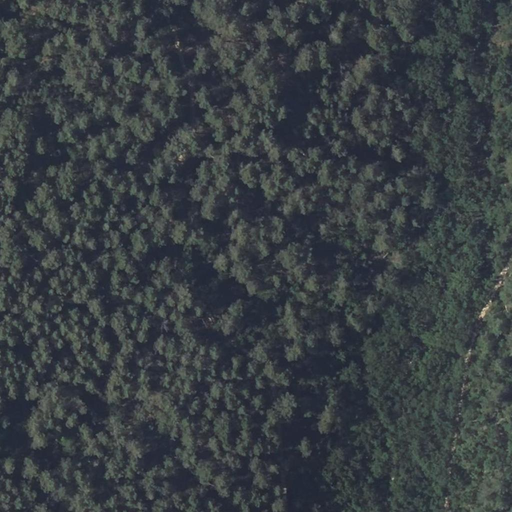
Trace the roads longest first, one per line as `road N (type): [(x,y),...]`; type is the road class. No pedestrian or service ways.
road 1 (track): [(167,0),(188,96),(183,148),(169,183),(182,296),(206,333),(253,357),(261,372),(274,401),(282,511)]
road 2 (track): [(511,258),(477,321),(446,450),(443,511)]
